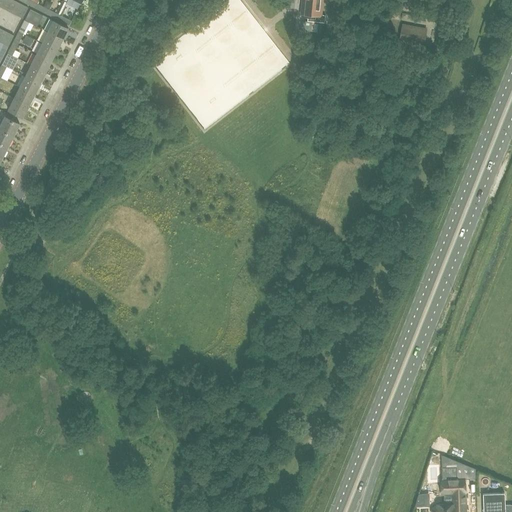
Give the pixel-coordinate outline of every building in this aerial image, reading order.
[(11,0),(4,0),(1,7),(6,10),(11,0)] [(11,13),(17,2),(12,0),(11,0),(6,10),(11,13)] [(36,8),(38,4),(29,0),(25,0),(25,2),(36,8)] [(60,15),(66,2),(63,0),(56,13),(60,15)] [(325,15),(321,15),(322,0),(301,0),(300,14),(308,15),(307,21),(324,23),(324,22),(325,15)] [(17,15),(22,5),(17,2),(11,13),(17,15)] [(47,14),(49,10),(38,4),(36,8),(47,14)] [(22,18),(27,8),(22,5),(17,15),(22,18)] [(30,9),(24,21),(29,23),(29,22),(35,11),(30,9)] [(58,19),(60,15),(49,10),(47,14),(58,19)] [(71,21),(60,15),(58,19),(69,25),(71,21)] [(24,21),(19,32),(23,34),(25,35),(28,30),(30,31),(33,25),(29,22),(29,23),(24,21)] [(61,39),(67,28),(53,21),(47,32),(61,39)] [(402,25),(399,41),(410,43),(409,48),(409,49),(421,52),(421,50),(422,45),(423,45),(426,30),(414,27),(403,25),(402,25)] [(13,43),(17,45),(23,34),(19,32),(13,43)] [(56,50),(61,39),(47,32),(41,43),(56,50)] [(13,36),(8,33),(2,44),(8,46),(13,36)] [(7,54),(12,56),(17,45),(13,43),(7,54)] [(50,62),(56,50),(41,43),(36,54),(50,62)] [(2,65),(6,67),(12,56),(7,54),(2,65)] [(45,73),(50,62),(36,54),(30,65),(45,73)] [(39,84),(45,73),(30,65),(25,76),(39,84)] [(34,95),(39,84),(25,76),(19,88),(34,95)] [(28,106),(34,95),(19,88),(13,99),(28,106)] [(22,117),(28,106),(13,99),(8,110),(22,117)] [(0,128),(13,135),(19,124),(4,116),(0,124),(0,128)] [(0,142),(7,146),(13,135),(0,128),(0,142)] [(464,511),(464,478),(456,479),(456,467),(441,467),(442,479),(441,479),(441,494),(454,493),(454,504),(438,505),(438,506),(435,506),(432,509),(432,511),(464,511)] [(504,511),(505,505),(504,493),(482,493),(482,511),(504,511)] [(425,505),(425,494),(421,495),(418,495),(414,506),(421,505),(425,505)]
